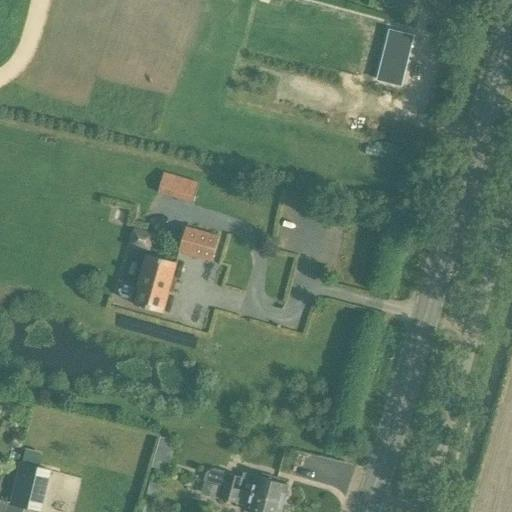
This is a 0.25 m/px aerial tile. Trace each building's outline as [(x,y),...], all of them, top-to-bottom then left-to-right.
[(164,172),(158,194),(193,204),(200,183),(164,172)] [(219,236),(186,227),(179,252),(180,252),(212,261),(219,236)] [(140,290),(136,289),(133,300),(137,301),(136,304),(164,312),(177,263),(176,262),(148,254),(139,286),(141,286),(140,290)] [(11,437),(9,441),(9,444),(15,448),(19,448),(22,444),(21,441),(15,436),(11,437)] [(155,452),(151,467),(166,471),(170,456),(155,452)] [(12,504),(38,510),(48,471),(22,464),(12,504)] [(243,478),(228,474),(216,470),(215,474),(209,472),(207,481),(224,486),(223,488),(283,502),(288,485),(277,482),(278,479),(262,474),(262,477),(256,476),(256,478),(244,475),(243,478)] [(218,498),(221,486),(204,482),(200,494),(218,498)] [(157,497),(160,485),(150,483),(147,494),(157,497)] [(279,511),(283,502),(223,488),(221,498),(249,506),(247,511),(279,511)]
